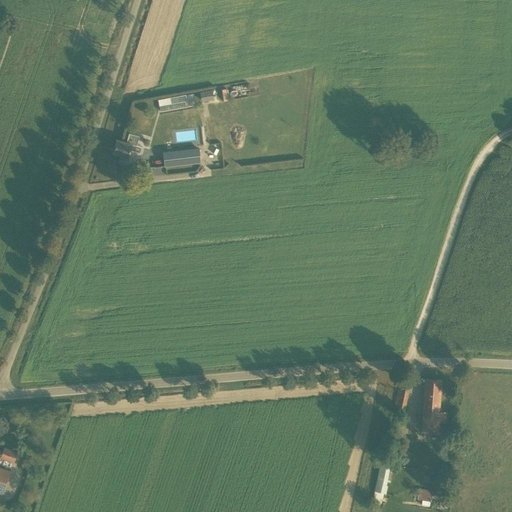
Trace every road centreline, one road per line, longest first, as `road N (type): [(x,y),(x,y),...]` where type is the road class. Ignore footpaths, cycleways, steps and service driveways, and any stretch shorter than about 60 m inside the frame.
road 1 (unclassified): [(511,363),(415,359),(0,397)]
road 2 (unclassified): [(0,397),(61,244),(141,0)]
road 3 (track): [(511,135),(479,168),(415,359)]
road 4 (track): [(79,189),(303,162)]
